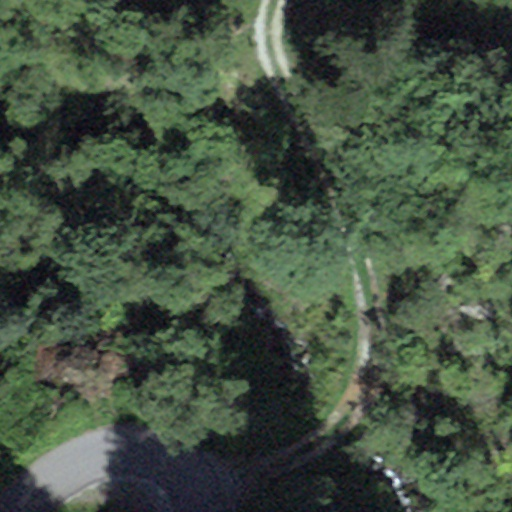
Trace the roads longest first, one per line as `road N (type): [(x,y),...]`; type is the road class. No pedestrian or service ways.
road 1 (track): [(173,511),(289,459),(344,422),(373,345),(350,238),(268,44),(272,0)]
road 2 (unclassified): [(2,511),(56,477),(139,480),(169,511)]
